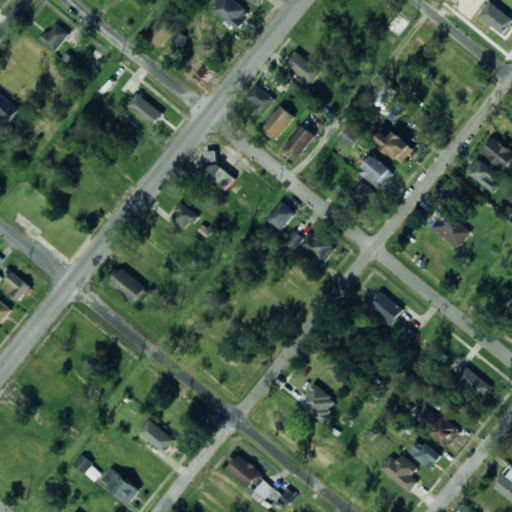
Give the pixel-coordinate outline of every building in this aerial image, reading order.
[(239,28),(250,11),(233,0),(222,0),(215,12),(239,28)] [(511,34),(511,22),(493,8),(483,20),(508,40),(511,34)] [(161,47),(177,27),(163,15),(147,35),(161,47)] [(41,40),(55,52),(71,33),(57,22),(41,40)] [(286,62),(311,84),(322,71),(297,50),(286,62)] [(218,71),(206,62),(195,76),(208,85),(218,71)] [(397,91),(385,81),(371,99),(383,108),(397,91)] [(245,98),(264,113),(276,98),(257,83),(245,98)] [(154,126),(164,114),(139,92),(129,104),(154,126)] [(20,109),(0,93),(0,114),(9,122),(20,109)] [(262,128),(276,140),(295,116),(281,104),(262,128)] [(285,145),(299,156),(317,136),(303,124),(285,145)] [(360,136),(348,126),(340,137),(352,146),(360,136)] [(383,131),(375,142),(404,162),(415,146),(394,131),(391,136),(383,131)] [(482,152),(504,170),(511,160),(511,149),(495,136),(482,152)] [(232,182),(231,170),(218,171),(217,150),(205,151),(206,163),(208,163),(209,183),(232,182)] [(381,189),(395,172),(373,155),(360,172),(381,189)] [(495,192),(505,178),(477,158),(467,172),(495,192)] [(366,206),(375,190),(360,181),(350,197),(366,206)] [(268,218),(282,230),(297,212),(283,201),(268,218)] [(187,230),(198,214),(182,202),(170,217),(187,230)] [(430,229),(461,247),(473,227),(442,209),(430,229)] [(285,243),(296,250),(305,237),(294,230),(285,243)] [(318,237),(311,232),(302,244),(325,261),(336,247),(320,234),(318,237)] [(137,305),(150,289),(124,267),(111,283),(137,305)] [(2,285),(20,301),(32,287),(14,271),(2,285)] [(392,323),(404,309),(383,291),(371,305),(392,323)] [(0,324),(1,325),(13,310),(0,299),(0,324)] [(485,398),(493,383),(465,367),(456,381),(485,398)] [(329,409),(336,400),(316,384),(301,403),(327,423),(334,413),(329,409)] [(460,431),(430,406),(417,421),(448,446),(460,431)] [(167,453),(177,438),(149,419),(139,433),(167,453)] [(409,452),(432,469),(442,455),(419,439),(409,452)] [(264,473),(240,454),(227,470),(251,489),(264,473)] [(392,455),(381,468),(410,492),(420,481),(412,475),(419,467),(403,454),(398,460),(392,455)] [(103,471),(81,455),(74,465),(97,481),(103,471)] [(511,500),(511,468),(509,466),(493,486),(511,500)] [(131,503),(142,489),(113,467),(102,481),(131,503)] [(261,495),(267,500),(271,496),(277,501),(283,494),(266,479),(252,494),(258,499),(261,495)] [(297,492),(286,487),(280,501),(290,506),(297,492)]
